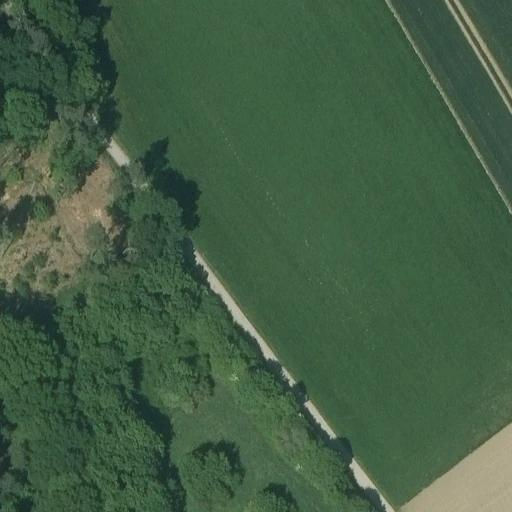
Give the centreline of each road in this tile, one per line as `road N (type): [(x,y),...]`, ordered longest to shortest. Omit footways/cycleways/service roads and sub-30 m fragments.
road 1 (track): [(386,511),(170,233)]
road 2 (track): [(0,0),(170,233)]
road 3 (track): [(170,233),(19,354)]
